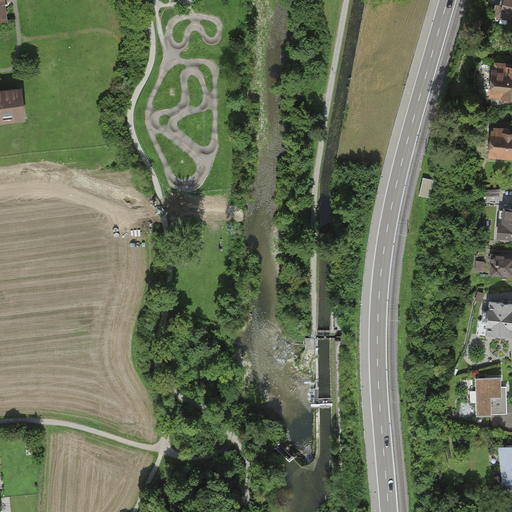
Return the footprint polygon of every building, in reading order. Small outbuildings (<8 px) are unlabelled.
[(511,0),(504,0),(499,21),(511,23),(511,0)] [(511,65),(494,63),(491,95),(511,97),(511,65)] [(0,123),(27,120),(23,86),(0,89),(0,123)] [(511,128),(491,127),(489,157),(511,158),(511,128)] [(434,180),(424,178),(420,195),(430,197),(434,180)] [(511,207),(501,207),(498,240),(511,241),(511,207)] [(511,254),(487,253),(486,275),(511,276),(511,254)] [(511,304),(489,301),(485,334),(511,337),(511,304)] [(314,342),(314,339),(305,339),(306,342),(306,350),(315,350),(314,342)] [(475,378),(477,416),(508,414),(507,386),(502,386),(501,376),(475,378)] [(511,446),(501,446),(505,481),(511,480),(511,490),(511,489),(511,446)]
